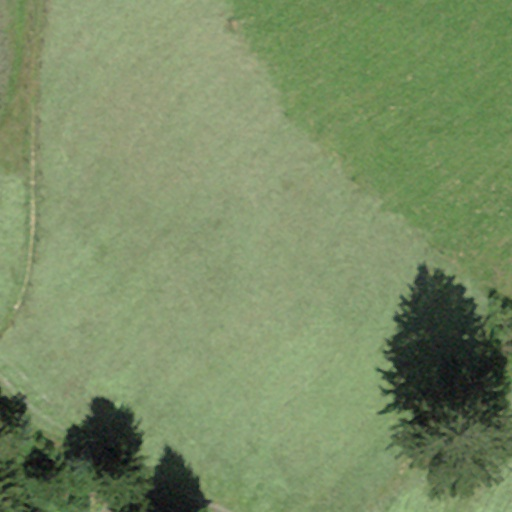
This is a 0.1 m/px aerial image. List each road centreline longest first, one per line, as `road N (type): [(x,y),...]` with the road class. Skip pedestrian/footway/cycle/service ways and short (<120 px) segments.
road 1 (track): [(328,511),(432,396),(457,358),(471,303)]
road 2 (track): [(0,362),(121,464),(202,511)]
